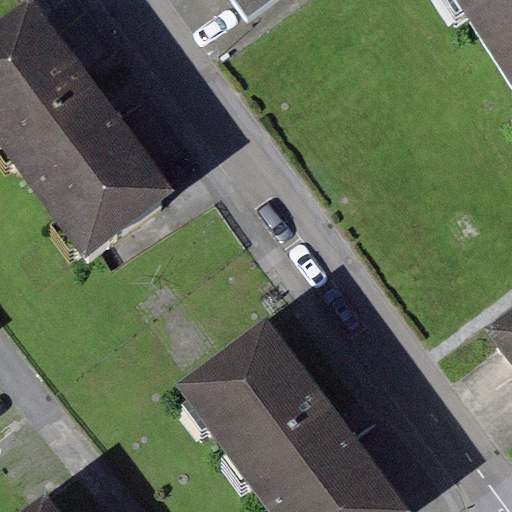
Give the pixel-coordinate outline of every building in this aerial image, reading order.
[(230,0),(248,23),(279,0),(230,0)] [(511,0),(461,0),(511,78),(511,0)] [(181,207),(39,11),(0,39),(0,144),(92,271),(181,207)] [(402,511),(271,332),(182,396),(266,511),(402,511)] [(511,335),(498,346),(511,363),(511,335)]
